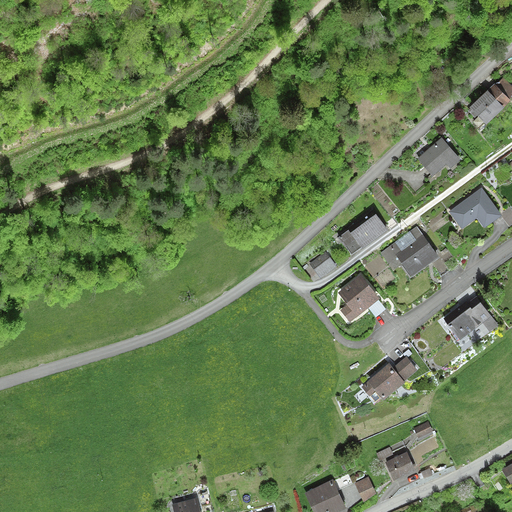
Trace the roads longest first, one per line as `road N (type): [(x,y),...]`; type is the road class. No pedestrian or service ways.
road 1 (track): [(326,0),(270,67),(192,136),(0,210)]
road 2 (unclassified): [(275,264),(511,40)]
road 3 (unclassified): [(0,384),(169,329),(275,264)]
road 4 (residential): [(275,264),(340,338),(356,344),(383,340),(511,247)]
road 5 (residential): [(376,511),(511,445)]
